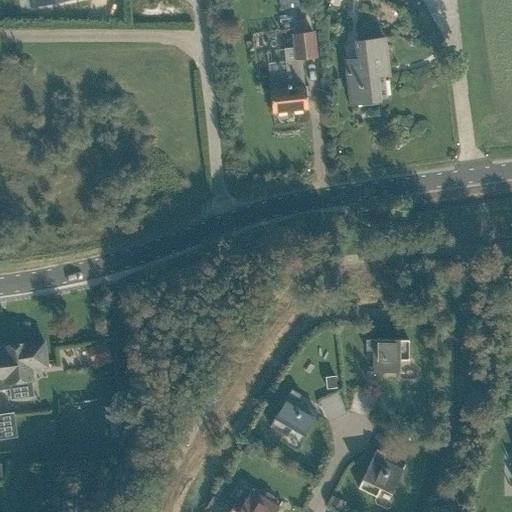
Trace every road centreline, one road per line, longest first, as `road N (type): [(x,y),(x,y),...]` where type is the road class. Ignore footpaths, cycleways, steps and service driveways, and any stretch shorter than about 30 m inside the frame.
road 1 (unclassified): [(0,284),(119,259),(265,209),(511,170)]
road 2 (unknown): [(221,224),(201,51)]
